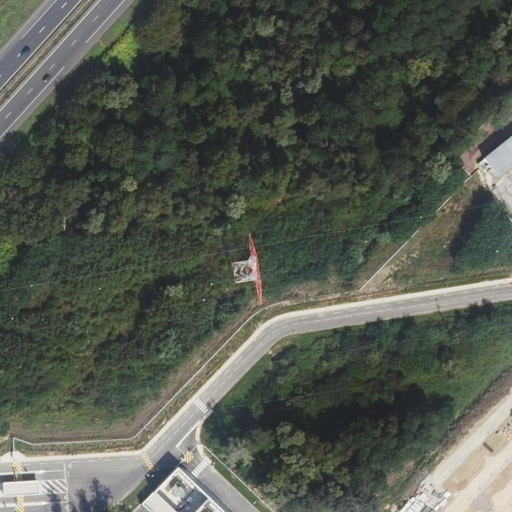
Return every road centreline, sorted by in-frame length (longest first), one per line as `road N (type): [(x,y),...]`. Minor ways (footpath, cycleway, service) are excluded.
road 1 (unclassified): [(166,446),(256,349),(293,325),(511,290)]
road 2 (motorway): [(0,126),(113,0)]
